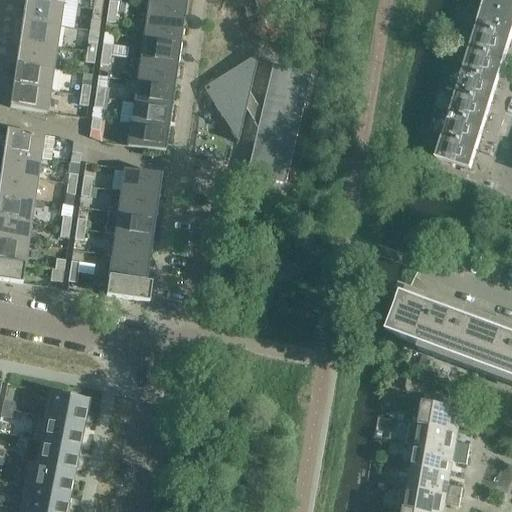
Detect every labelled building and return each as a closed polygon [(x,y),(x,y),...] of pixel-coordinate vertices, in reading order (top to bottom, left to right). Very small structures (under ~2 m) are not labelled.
[(93,0),(92,10),(101,11),(102,0),(93,0)] [(108,0),(107,12),(116,13),(123,14),(125,4),(117,2),(117,0),(108,0)] [(177,0),(148,0),(146,18),(183,23),(186,1),(177,0)] [(511,0),(484,0),(483,4),(511,13),(511,0)] [(26,1),(23,21),(59,26),(62,6),(26,1)] [(511,13),(483,4),(476,26),(511,37),(511,34),(511,13)] [(91,21),(100,22),(101,11),(92,10),(91,21)] [(105,23),(114,24),(116,13),(107,12),(105,23)] [(146,18),(143,39),(180,44),(183,23),(146,18)] [(23,21),(19,44),(56,49),(59,26),(23,21)] [(476,26),(469,48),(504,59),(511,37),(476,26)] [(143,39),(140,61),(177,66),(180,44),(143,39)] [(85,53),(94,54),(96,43),(87,42),(85,53)] [(19,44),(16,64),(53,70),(56,49),(19,44)] [(101,56),(110,57),(111,46),(102,45),(101,56)] [(111,46),(110,57),(125,59),(127,49),(111,46)] [(469,48),(463,70),(498,81),(504,59),(469,48)] [(84,64),(93,65),(94,55),(85,53),(84,64)] [(98,75),(107,76),(110,57),(101,56),(98,75)] [(205,91),(229,129),(238,143),(241,129),(246,109),(255,103),(249,93),(258,59),(205,91)] [(140,61),(137,82),(174,87),(177,66),(140,61)] [(16,64),(13,86),(50,91),(53,70),(16,64)] [(252,118),(258,129),(246,176),(285,185),(299,129),(312,74),(272,65),(261,113),(252,118)] [(463,70),(456,92),(491,103),(498,81),(463,70)] [(137,82),(134,102),(171,107),(174,87),(137,82)] [(79,95),(88,96),(90,85),(81,84),(79,95)] [(13,86),(9,108),(46,114),(50,91),(13,86)] [(95,97),(104,98),(105,87),(97,86),(95,97)] [(456,92),(449,114),(484,125),(491,103),(456,92)] [(78,106),(87,107),(88,96),(79,95),(78,106)] [(92,118),(101,119),(104,99),(95,97),(92,118)] [(124,101),(122,120),(130,121),(132,102),(124,101)] [(134,102),(131,126),(168,131),(171,107),(134,102)] [(449,114),(442,136),(477,147),(484,125),(449,114)] [(90,129),(89,132),(99,133),(101,122),(91,121),(90,129)] [(131,126),(128,148),(164,153),(168,131),(131,126)] [(7,132),(3,154),(40,159),(43,137),(7,132)] [(442,136),(435,158),(470,169),(477,147),(442,136)] [(3,154),(0,176),(37,181),(40,159),(3,154)] [(79,165),(80,155),(72,154),(70,163),(79,165)] [(124,171),(121,193),(158,198),(161,176),(124,171)] [(0,176),(0,178),(0,197),(34,202),(37,181),(0,176)] [(75,187),(77,177),(68,176),(67,185),(75,187)] [(90,188),(91,179),(83,178),(82,187),(90,188)] [(72,207),(75,187),(67,185),(64,205),(72,207)] [(89,198),(90,188),(82,187),(80,196),(89,198)] [(121,193),(118,214),(155,219),(158,198),(121,193)] [(0,197),(0,219),(31,224),(34,202),(0,197)] [(69,230),(72,209),(64,207),(61,228),(69,230)] [(84,232),(87,210),(79,209),(75,230),(84,232)] [(103,234),(115,236),(151,241),(155,219),(118,214),(106,212),(103,234)] [(0,219),(0,239),(28,244),(31,224),(0,219)] [(68,239),(69,230),(61,228),(59,238),(68,239)] [(82,241),(84,232),(75,230),(74,240),(82,241)] [(115,236),(111,256),(149,261),(151,241),(115,236)] [(0,239),(0,262),(24,266),(28,244),(0,239)] [(111,256),(108,278),(145,284),(145,283),(149,261),(111,256)] [(63,271),(65,262),(56,261),(55,270),(63,271)] [(0,281),(22,285),(24,266),(0,262),(0,281)] [(78,274),(79,264),(71,263),(69,272),(78,274)] [(62,283),(63,271),(55,270),(52,270),(50,282),(62,283)] [(76,283),(78,274),(69,272),(68,282),(76,283)] [(94,290),(106,292),(108,275),(97,273),(94,290)] [(108,278),(105,298),(148,304),(151,284),(145,283),(145,284),(108,278)] [(409,295),(408,294),(405,293),(401,303),(408,305),(397,335),(511,378),(511,326),(411,289),(409,295)] [(410,362),(415,364),(422,367),(428,369),(433,357),(414,350),(410,362)] [(426,391),(421,424),(459,431),(463,409),(439,405),(441,394),(426,391)] [(35,415),(35,416),(84,426),(89,401),(49,393),(45,417),(35,415)] [(3,401),(1,409),(13,412),(15,404),(3,401)] [(1,409),(0,416),(0,417),(12,420),(13,412),(1,409)] [(390,419),(403,421),(405,415),(391,412),(390,419)] [(35,416),(30,440),(79,449),(84,426),(35,416)] [(410,444),(469,455),(470,445),(457,443),(459,431),(421,424),(418,442),(411,440),(410,444)] [(30,440),(25,463),(74,473),(79,449),(30,440)] [(469,455),(410,444),(409,449),(416,451),(413,467),(451,473),(453,462),(467,465),(469,455)] [(25,463),(21,487),(70,496),(74,473),(25,463)] [(403,483),(402,488),(461,498),(463,488),(449,486),(451,473),(413,467),(410,484),(403,483)] [(21,487),(16,510),(25,511),(66,511),(70,496),(21,487)] [(460,507),(461,498),(402,488),(398,509),(415,511),(444,511),(446,505),(460,507)]
